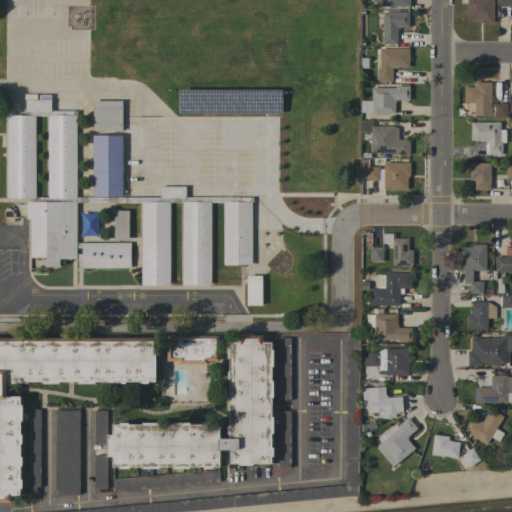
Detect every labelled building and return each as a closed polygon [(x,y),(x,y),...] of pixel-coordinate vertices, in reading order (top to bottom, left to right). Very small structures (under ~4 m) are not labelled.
[(493,0),(493,23),(480,23),(480,22),(479,22),(479,20),(467,20),(467,0),(493,0)] [(511,0),(496,0),(497,6),(511,6),(511,19),(511,18),(511,0)] [(382,12),(409,12),(409,27),(399,27),(399,28),(397,28),(397,45),(382,44),(382,12)] [(409,49),(409,67),(392,67),(392,81),(375,81),(375,74),(377,74),(377,68),(379,68),(379,49),(409,49)] [(339,74),(339,91),(327,91),(327,95),(317,95),(317,91),(300,91),(300,82),(297,82),(297,74),(339,74)] [(491,104),(490,104),(490,110),(491,110),(491,115),(474,115),(474,102),(464,102),(463,87),(474,87),(474,85),(476,85),(475,82),(491,82),(491,104)] [(371,112),(359,112),(359,100),(371,100),(371,87),(395,87),(395,86),(409,86),(409,100),(395,100),(395,102),(395,113),(371,113),(371,112)] [(298,105),(302,105),(302,115),(298,115),(298,130),(287,130),(287,133),(283,133),(282,130),(281,130),(281,91),(298,91),(298,105)] [(51,100),(51,112),(26,112),(26,100),(51,100)] [(93,130),(93,101),(122,101),(122,131),(93,130)] [(507,117),(494,117),(495,104),(496,104),(496,102),(505,102),(505,104),(507,104),(507,117)] [(7,115),(35,115),(35,198),(7,198),(7,115)] [(48,198),(48,115),(76,115),(76,198),(48,198)] [(371,132),(360,132),(360,121),(373,121),(373,126),(395,126),(395,128),(398,128),(398,139),(409,140),(409,155),(389,154),(389,153),(371,153),(371,132)] [(500,122),(500,129),(505,129),(505,143),(502,143),(502,154),(487,154),(487,140),(470,140),(470,122),(500,122)] [(93,196),(93,135),(122,135),(122,196),(93,196)] [(297,151),(302,151),(302,161),(297,161),(297,177),(288,177),(288,179),(283,179),(283,177),(282,177),(282,139),(285,139),(287,139),(292,139),(295,139),(297,139),(297,151)] [(383,189),(383,188),(378,188),(378,180),(366,180),(366,178),(360,178),(360,159),(368,159),(368,167),(379,167),(379,169),(383,169),(383,163),(402,163),(402,159),(407,159),(407,163),(410,163),(410,175),(408,175),(408,177),(407,177),(407,189),(383,189)] [(474,190),(474,180),(473,180),(473,178),(469,178),(469,163),(490,163),(490,189),(474,190)] [(185,186),(185,198),(160,198),(160,186),(185,186)] [(60,259),(60,266),(46,266),(46,257),(30,257),(30,219),(27,219),(27,202),(76,202),(76,259),(60,259)] [(169,285),(141,285),(141,202),(169,202),(169,285)] [(211,285),(183,285),(183,202),(211,202),(211,285)] [(251,202),(252,265),(223,265),(223,202),(251,202)] [(114,240),(114,211),(129,211),(128,240),(114,240)] [(412,265),(392,265),(392,238),(408,238),(408,251),(412,252),(412,265)] [(82,268),(82,243),(130,243),(130,268),(82,268)] [(486,270),(473,270),(472,281),(483,281),(483,294),(469,293),(469,283),(464,283),(464,270),(460,270),(460,247),(470,247),(470,244),(486,244),(486,270)] [(495,257),(511,257),(511,245),(511,272),(495,272),(495,257)] [(382,247),(382,261),(370,261),(370,247),(382,247)] [(411,272),(411,288),(401,288),(401,290),(399,290),(399,305),(372,305),(371,288),(381,288),(381,286),(384,286),(384,272),(411,272)] [(262,305),(247,305),(247,276),(262,276),(262,305)] [(511,295),(511,307),(501,307),(501,295),(511,295)] [(467,329),(467,313),(470,313),(470,311),(471,311),(471,302),(487,302),(496,307),(496,318),(487,318),(487,329),(467,329)] [(374,340),(374,326),(367,326),(367,315),(374,315),(374,314),(397,314),(397,325),(398,325),(398,328),(411,328),(411,342),(397,342),(397,340),(374,340)] [(56,511),(346,485),(346,445),(344,445),(344,435),(346,435),(346,422),(345,422),(345,413),(347,413),(347,400),(345,400),(345,390),(347,390),(347,333),(359,333),(358,495),(357,496),(356,496),(185,511),(56,511)] [(272,350),(274,350),(274,367),(272,367),(272,381),(274,381),(274,398),(272,398),(272,417),(274,417),(274,434),(272,434),(272,447),(274,447),(274,456),(273,456),(273,464),(254,464),(254,466),(239,466),(239,464),(230,464),(230,450),(220,450),(220,466),(215,466),(215,468),(204,468),(204,467),(191,467),(191,469),(174,469),(174,467),(160,467),(160,468),(143,468),(143,467),(129,467),(129,469),(120,469),(120,467),(113,467),(113,457),(107,457),(107,435),(113,435),(113,425),(120,425),(120,423),(129,423),(129,425),(143,425),(143,423),(159,423),(159,424),(173,424),(173,423),(190,423),(190,424),(204,424),(204,423),(213,423),(213,425),(220,425),(220,439),(230,439),(230,434),(228,434),(228,425),(230,425),(230,412),(228,412),(228,394),(230,394),(230,381),(228,381),(228,372),(230,372),(230,359),(228,359),(228,349),(230,349),(230,342),(238,342),(238,335),(264,335),(264,342),(272,342),(272,350)] [(219,335),(219,361),(207,361),(207,364),(178,364),(178,361),(166,361),(166,335),(219,335)] [(498,338),(500,336),(504,335),(509,335),(511,336),(511,346),(510,349),(508,350),(505,351),(505,364),(500,364),(500,366),(493,366),(493,363),(482,364),(482,366),(468,366),(468,352),(470,352),(470,349),(471,349),(471,338),(498,338)] [(158,353),(156,353),(156,382),(149,382),(149,383),(140,383),(140,381),(126,382),(126,383),(110,384),(110,381),(95,381),(95,383),(79,383),(79,382),(59,382),(59,383),(43,383),(43,381),(28,381),(28,384),(12,384),(12,382),(7,382),(7,396),(21,396),(21,405),(23,405),(23,421),(21,421),(21,435),(23,435),(23,443),(21,443),(21,457),(23,457),(23,466),(21,466),(21,480),(23,480),(23,488),(21,488),(21,496),(13,496),(13,502),(0,502),(0,338),(158,338),(158,353)] [(290,367),(292,367),(292,377),(290,377),(290,400),(278,400),(278,338),(290,338),(290,367)] [(378,375),(378,366),(363,366),(363,357),(367,357),(367,352),(377,352),(385,348),(411,348),(411,361),(410,361),(410,363),(408,363),(408,375),(378,375)] [(474,403),(474,387),(490,387),(490,385),(491,385),(491,375),(507,375),(507,377),(511,377),(511,393),(507,393),(507,402),(474,403)] [(385,395),(387,395),(387,397),(401,396),(402,412),(399,412),(399,413),(392,414),(392,418),(383,418),(383,417),(382,417),(382,414),(383,414),(383,412),(371,413),(370,403),(363,403),(362,388),(385,386),(385,395)] [(496,429),(503,433),(498,442),(490,437),(486,444),(464,431),(472,417),(479,422),(480,421),(482,422),(490,408),(503,416),(496,429)] [(39,409),(40,487),(29,487),(28,409),(39,409)] [(55,410),(79,410),(79,495),(55,495),(55,410)] [(95,411),(106,411),(107,444),(95,444),(95,411)] [(290,467),(278,467),(278,411),(290,411),(290,467)] [(396,464),(396,463),(392,466),(376,447),(380,444),(379,444),(381,442),(378,439),(395,424),(397,426),(407,417),(417,428),(407,437),(408,439),(407,439),(415,448),(396,464)] [(431,455),(433,435),(448,437),(448,440),(450,440),(450,441),(459,442),(457,458),(431,455)] [(472,448),(480,459),(470,466),(462,455),(472,448)] [(95,489),(95,455),(107,455),(106,489),(95,489)]
